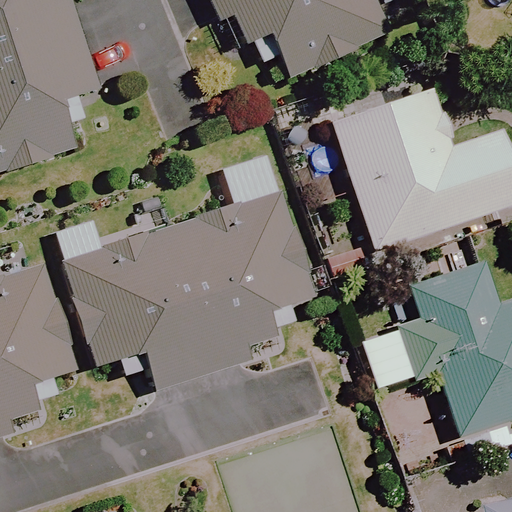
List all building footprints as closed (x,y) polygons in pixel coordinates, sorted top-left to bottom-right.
[(0,0),(0,174),(74,151),(57,99),(94,87),(65,0),(56,0),(54,1),(54,0),(0,0)] [(385,36),(369,0),(211,0),(221,23),(232,18),(243,44),(267,34),(287,79),(385,36)] [(447,152),(427,91),(327,124),(371,255),(511,207),(511,169),(500,134),(447,152)] [(281,196),(65,267),(99,371),(152,354),(163,387),(252,358),(248,347),(276,338),(268,314),(315,299),(281,196)] [(39,268),(0,280),(0,432),(10,429),(6,418),(33,409),(25,385),(72,370),(39,268)] [(377,393),(413,381),(441,393),(457,441),(511,421),(511,302),(496,308),(482,268),(408,293),(418,324),(361,344),(377,393)]
